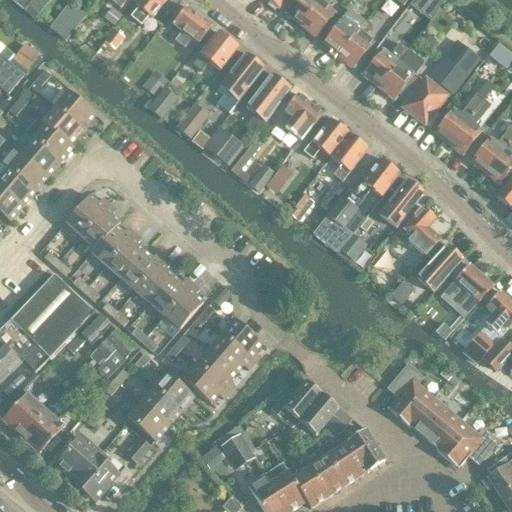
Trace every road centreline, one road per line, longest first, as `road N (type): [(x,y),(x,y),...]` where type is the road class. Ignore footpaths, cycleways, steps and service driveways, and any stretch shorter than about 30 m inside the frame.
road 1 (residential): [(280,338),(254,315),(248,281),(101,155),(0,268)]
road 2 (residential): [(511,257),(445,190),(211,0)]
road 3 (residential): [(314,367),(415,465)]
